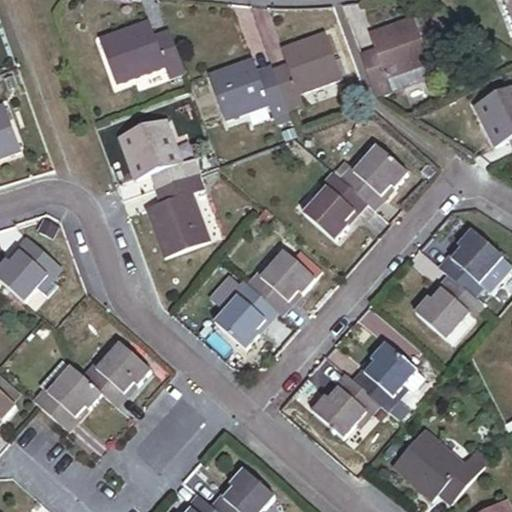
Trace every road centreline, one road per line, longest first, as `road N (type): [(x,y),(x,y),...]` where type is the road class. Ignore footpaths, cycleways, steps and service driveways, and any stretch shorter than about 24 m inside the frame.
road 1 (residential): [(245,410),(440,192),(490,187),(511,202)]
road 2 (residential): [(245,410),(121,295),(83,202),(55,198),(0,209)]
road 3 (residential): [(357,511),(245,410)]
